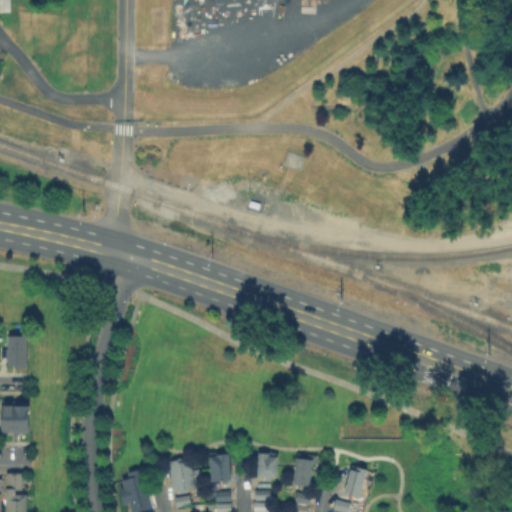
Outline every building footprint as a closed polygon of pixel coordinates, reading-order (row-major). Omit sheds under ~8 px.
[(248,199),(258,202),(256,207),(246,204),(248,199)] [(25,333),(5,333),(5,364),(25,364),(25,333)] [(0,430),(27,430),(27,400),(0,400),(0,430)] [(256,476),(257,451),(275,452),(274,477),(256,476)] [(211,481),(208,454),(226,452),(229,479),(211,481)] [(290,482),(293,456),(313,458),(310,485),(290,482)] [(171,490),(166,461),(187,457),(192,486),(171,490)] [(342,491),(349,463),(365,468),(358,495),(342,491)] [(142,468),(151,507),(131,511),(129,502),(127,503),(122,480),(130,478),(128,471),(142,468)] [(24,470),(24,486),(29,486),(29,511),(9,511),(9,470),(24,470)] [(215,488),(227,487),(230,509),(217,510),(215,488)] [(256,487),(269,487),(268,506),(256,506),(256,487)] [(297,489),(313,493),(309,511),(305,511),(293,509),(297,489)] [(178,511),(175,495),(188,493),(191,511),(178,511)] [(331,511),(336,495),(350,499),(345,511),(331,511)]
